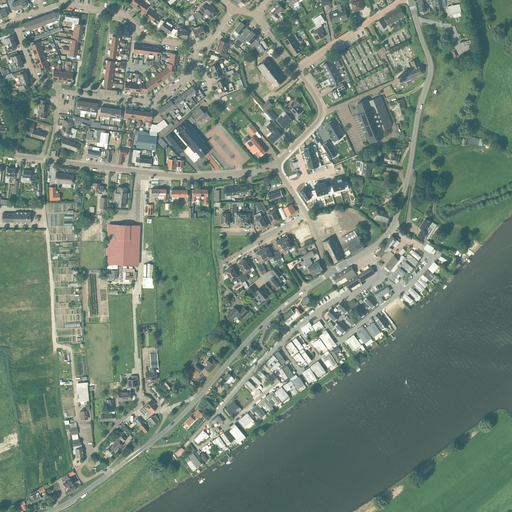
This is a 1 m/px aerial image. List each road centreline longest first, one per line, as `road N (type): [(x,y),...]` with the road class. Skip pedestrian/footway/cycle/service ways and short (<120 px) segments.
road 1 (unclassified): [(328,273),(377,244),(403,193),(430,71),(411,0)]
road 2 (residential): [(274,163),(187,176),(0,154)]
road 3 (track): [(142,401),(133,306),(143,172)]
road 4 (unclassified): [(195,400),(277,310),(328,273)]
road 5 (residential): [(58,90),(152,103),(194,66)]
road 6 (residential): [(63,1),(121,13),(147,38),(197,45)]
road 7 (residential): [(0,461),(61,444),(46,370)]
road 8 (residential): [(296,70),(402,0)]
